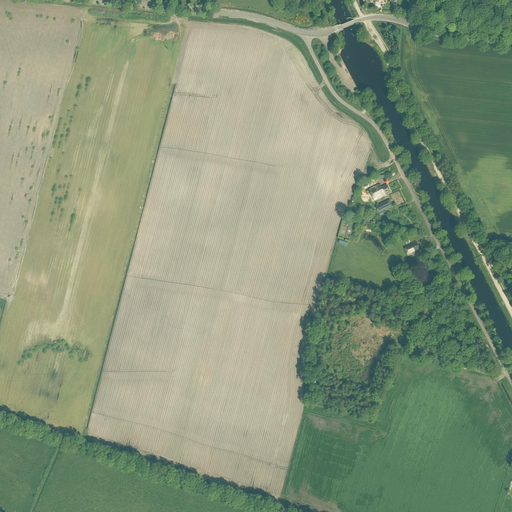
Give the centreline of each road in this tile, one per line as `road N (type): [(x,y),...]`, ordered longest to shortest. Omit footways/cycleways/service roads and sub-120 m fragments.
road 1 (unclassified): [(511,384),(379,131),(332,92),(303,34)]
road 2 (track): [(511,311),(366,18)]
road 3 (tertiary): [(303,34),(251,15),(98,0)]
road 4 (tertiary): [(332,30),(376,17),(511,42)]
